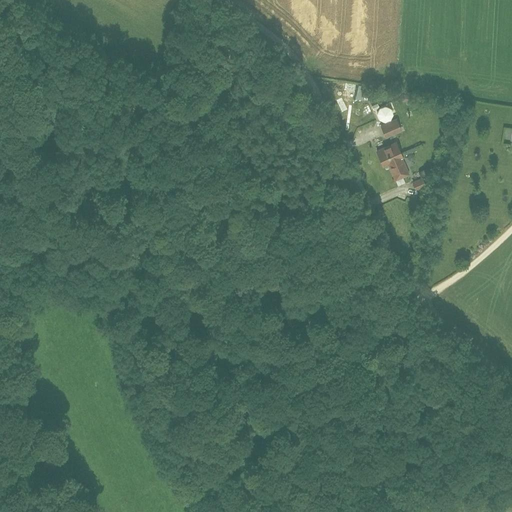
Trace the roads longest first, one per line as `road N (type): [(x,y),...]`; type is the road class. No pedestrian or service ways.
road 1 (track): [(0,257),(112,253),(281,285),(399,275)]
road 2 (unclassified): [(399,275),(302,72),(221,0)]
road 3 (track): [(511,387),(417,300)]
